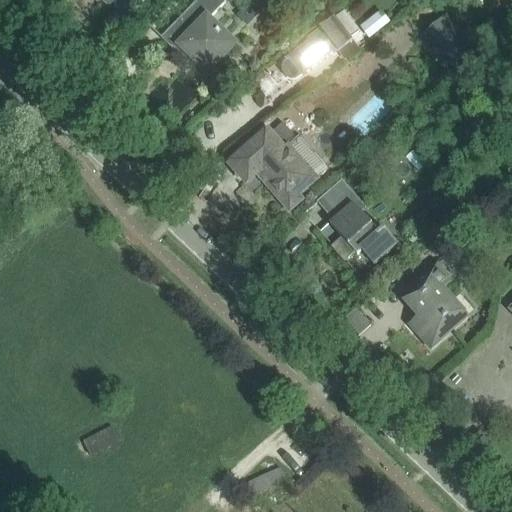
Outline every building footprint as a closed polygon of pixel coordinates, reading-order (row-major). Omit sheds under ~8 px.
[(111,0),(123,11),(133,0),(102,0),(106,3),(108,0),(111,0)] [(221,0),(198,0),(161,38),(160,39),(184,61),(190,55),(207,71),(233,45),(207,21),(225,3),(221,0)] [(381,11),(360,28),(368,38),(389,21),(381,11)] [(322,61),(324,60),(331,54),(332,56),(336,52),(339,56),(356,44),(336,17),(320,30),(322,33),(289,58),(290,58),(283,63),(282,68),(281,71),(288,80),(291,80),(296,80),(302,75),(321,60),(322,61)] [(427,37),(454,65),(473,48),(446,19),(427,37)] [(262,182),(264,184),(265,184),(289,211),(301,200),(297,196),(316,180),(287,146),(283,149),(268,131),(229,165),(246,184),(259,172),(265,179),(262,182)] [(374,266),(389,252),(397,245),(385,231),(380,236),(352,205),(357,200),(341,181),(322,198),(338,217),(329,225),(341,239),(332,246),(316,228),(315,229),(362,282),(378,267),(377,267),(362,280),(346,261),(355,254),(357,256),(361,252),(374,266)] [(419,318),(410,325),(430,348),(469,314),(448,291),(461,280),(444,261),(402,298),(419,318)] [(113,427),(83,442),(92,458),(121,443),(113,427)] [(508,492),(511,488),(511,466),(486,439),(471,453),(508,492)] [(256,511),(274,503),(292,495),(281,470),(244,487),(256,511)]
